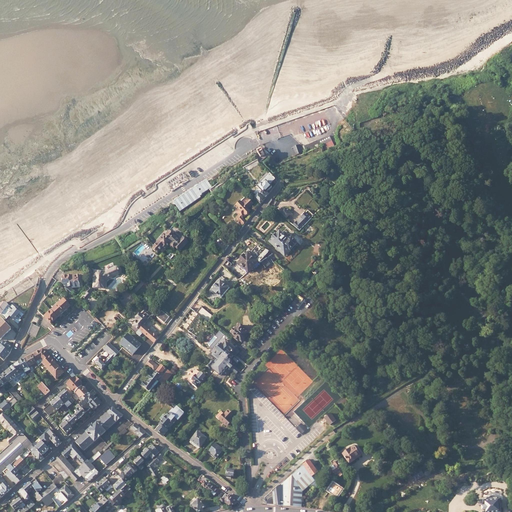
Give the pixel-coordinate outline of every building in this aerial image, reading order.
[(337,129),(326,134),(329,139),(340,134),(337,129)] [(328,139),(326,134),(317,138),(319,142),(328,139)] [(305,149),(311,146),(310,145),(309,146),(305,140),(307,139),(301,142),(301,143),(303,142),(306,147),(304,148),(305,149)] [(263,149),(262,146),(257,149),(261,156),(266,153),(265,152),(266,152),(266,151),(267,151),(267,150),(267,149),(266,149),(266,148),(265,148),(264,148),(263,149)] [(224,180),(219,172),(215,175),(212,177),(216,185),(224,180)] [(257,195),(255,197),(261,204),(265,199),(263,196),(262,194),(261,195),(261,194),(263,192),(267,197),(269,193),(268,191),(273,186),(271,184),(276,179),(270,173),(261,182),(262,184),(258,187),(259,188),(254,193),(257,195)] [(213,188),(207,179),(173,200),(180,210),(204,196),(203,194),(204,193),(213,188)] [(242,225),(245,222),(243,219),(245,216),(246,217),(249,214),(248,213),(250,211),(248,209),(253,204),(249,200),(246,202),(244,199),(236,206),(239,209),(236,212),(239,215),(235,218),(242,225)] [(292,213),(287,209),(283,213),(289,217),(292,213)] [(304,216),(296,226),(303,231),(317,215),(310,209),(308,212),(306,212),(304,215),(304,216)] [(272,241),(273,242),(282,232),(280,232),(278,234),(274,238),(272,241)] [(282,232),(273,242),(275,244),(276,245),(279,247),(281,250),(284,252),(285,254),(287,255),(293,248),(295,246),(296,245),(298,243),(299,242),(297,241),(295,238),(294,237),(291,240),(282,232)] [(156,247),(150,254),(151,255),(151,256),(154,258),(155,259),(160,254),(163,256),(166,252),(168,254),(169,253),(171,255),(173,253),(177,257),(185,248),(180,244),(177,247),(171,242),(171,239),(169,238),(167,238),(160,244),(158,242),(155,246),(156,247)] [(257,259),(261,263),(261,262),(266,259),(269,257),(274,254),(268,250),(265,252),(262,256),(257,259)] [(253,266),(257,262),(249,254),(247,256),(246,255),(244,256),(241,259),(241,261),(242,262),(240,264),(248,271),(251,268),(253,270),(255,267),(253,266)] [(261,262),(264,266),(273,260),(269,257),(266,259),(261,262)] [(227,260),(222,266),(229,271),(233,266),(227,260)] [(105,272),(94,271),(93,287),(104,287),(104,279),(119,273),(119,272),(120,272),(120,271),(120,270),(120,269),(120,268),(119,267),(118,266),(117,266),(116,266),(115,266),(105,272)] [(69,276),(58,267),(52,276),(56,280),(59,283),(71,293),(73,290),(68,286),(71,286),(71,288),(83,287),(82,275),(80,276),(80,275),(79,275),(78,275),(77,275),(77,276),(69,276)] [(220,299),(222,300),(231,290),(221,282),(213,291),(219,297),(220,299)] [(83,290),(76,297),(81,301),(86,293),(83,290)] [(10,303),(6,299),(0,305),(0,310),(2,312),(10,303)] [(64,299),(57,305),(63,312),(70,307),(64,299)] [(206,302),(201,307),(213,317),(218,311),(206,302)] [(10,303),(2,312),(5,316),(9,313),(11,315),(15,319),(18,323),(21,320),(19,318),(24,314),(21,311),(20,312),(16,308),(16,307),(14,304),(12,306),(10,303)] [(57,305),(51,311),(57,318),(63,312),(57,305)] [(201,307),(200,306),(188,322),(197,329),(201,332),(207,325),(209,326),(216,319),(213,317),(201,307)] [(143,324),(151,316),(145,310),(142,314),(141,313),(136,319),(138,320),(133,325),(135,327),(133,329),(137,332),(136,333),(141,337),(143,334),(139,330),(143,324)] [(51,311),(44,317),(50,324),(57,318),(51,311)] [(2,316),(0,318),(0,335),(2,337),(13,327),(2,316)] [(247,321),(245,320),(241,325),(237,329),(241,332),(240,333),(243,335),(244,334),(248,338),(255,329),(250,325),(250,324),(249,323),(250,322),(248,321),(247,321)] [(40,327),(32,323),(28,332),(36,336),(40,327)] [(155,343),(159,338),(154,334),(149,329),(143,324),(139,330),(143,334),(155,343)] [(152,325),(149,329),(154,334),(157,330),(152,325)] [(212,341),(217,345),(223,339),(230,331),(226,327),(221,332),(221,331),(212,341)] [(213,370),(226,381),(238,366),(240,363),(243,360),(247,356),(253,349),(250,347),(259,337),(254,333),(245,343),(248,346),(241,354),(240,354),(238,356),(236,354),(236,353),(238,351),(239,352),(240,352),(245,347),(239,341),(240,339),(230,331),(223,339),(217,345),(216,347),(219,351),(223,355),(221,355),(219,357),(219,358),(219,359),(217,359),(215,362),(215,363),(217,365),(213,370)] [(128,335),(126,337),(122,342),(120,344),(133,355),(141,346),(128,335)] [(10,351),(13,347),(6,339),(5,339),(4,337),(0,340),(1,341),(3,342),(10,351)] [(8,354),(10,351),(3,342),(0,345),(0,346),(8,356),(8,354)] [(46,356),(51,351),(44,343),(34,349),(38,356),(43,352),(46,356)] [(108,343),(103,348),(110,355),(115,349),(108,343)] [(26,354),(31,363),(39,359),(38,356),(34,349),(26,354)] [(110,355),(113,359),(119,353),(115,349),(110,355)] [(50,364),(58,357),(51,351),(46,356),(44,357),(50,364)] [(31,363),(26,354),(24,356),(22,357),(25,363),(27,362),(28,365),(31,363)] [(161,362),(154,356),(150,360),(157,366),(161,362)] [(25,363),(22,357),(16,360),(16,361),(25,374),(29,371),(26,366),(25,363)] [(59,374),(66,367),(58,357),(50,364),(59,374)] [(93,363),(101,371),(106,366),(103,363),(105,361),(104,360),(101,362),(98,359),(93,363)] [(11,364),(21,377),(25,374),(16,361),(11,364)] [(170,364),(165,361),(160,368),(166,373),(168,370),(166,369),(170,364)] [(18,379),(21,377),(11,364),(8,367),(17,378),(18,379)] [(166,373),(170,377),(176,369),(172,366),(168,370),(166,373)] [(14,381),(17,378),(8,367),(4,370),(10,376),(14,381)] [(166,373),(160,368),(156,373),(155,372),(152,375),(153,375),(149,381),(148,379),(145,382),(151,387),(153,388),(162,377),(166,373)] [(196,381),(201,385),(210,374),(204,369),(201,373),(200,372),(196,377),(198,379),(196,381)] [(10,376),(4,370),(0,372),(6,379),(10,376)] [(77,372),(70,379),(76,387),(84,380),(85,379),(80,373),(78,374),(77,372)] [(47,391),(52,387),(44,378),(40,382),(47,391)] [(78,387),(83,393),(84,392),(86,394),(92,388),(88,384),(88,383),(87,382),(87,381),(86,381),(85,382),(84,380),(76,387),(77,388),(78,387)] [(19,389),(14,383),(10,386),(15,392),(16,393),(20,397),(24,394),(19,389)] [(67,386),(60,393),(67,401),(74,394),(67,386)] [(92,388),(86,394),(96,405),(103,399),(102,399),(99,395),(95,391),(94,392),(92,388)] [(194,396),(197,399),(202,393),(199,390),(194,396)] [(7,408),(20,397),(16,393),(8,399),(6,396),(1,400),(7,408)] [(60,393),(52,400),(57,406),(59,408),(65,402),(68,406),(66,407),(68,410),(72,407),(67,401),(60,393)] [(88,409),(93,404),(87,397),(81,402),(82,403),(88,409)] [(57,406),(52,400),(45,406),(50,412),(57,406)] [(32,413),(39,408),(34,403),(28,408),(32,413)] [(80,416),(88,409),(82,403),(80,405),(80,406),(78,408),(79,409),(76,412),(80,416)] [(166,418),(158,428),(166,434),(181,416),(182,417),(188,411),(179,403),(169,414),(166,418)] [(108,411),(117,420),(124,414),(114,406),(108,411)] [(36,418),(42,412),(39,408),(32,413),(36,418)] [(225,413),(220,418),(227,424),(231,419),(230,418),(234,415),(233,414),(234,413),(229,408),(225,413)] [(8,410),(2,415),(15,431),(10,435),(13,439),(24,429),(8,410)] [(220,419),(220,418),(225,413),(221,410),(216,416),(220,419)] [(91,426),(100,435),(106,430),(117,420),(108,411),(91,426)] [(72,423),(80,416),(76,412),(74,414),(73,412),(72,413),(71,412),(66,416),(67,417),(72,423)] [(329,425),(335,420),(330,414),(324,418),(329,425)] [(68,431),(74,426),(72,423),(67,417),(63,420),(64,421),(62,423),(68,431)] [(135,432),(140,428),(135,424),(131,427),(135,432)] [(95,440),(100,435),(91,426),(75,440),(83,450),(94,440),(95,440)] [(307,430),(302,426),(298,430),(302,434),(307,430)] [(51,427),(47,431),(52,438),(58,444),(63,440),(56,432),(51,427)] [(125,427),(115,436),(118,439),(128,430),(125,427)] [(135,432),(140,437),(146,432),(140,428),(135,432)] [(34,442),(24,430),(8,444),(0,450),(0,472),(1,472),(4,469),(7,466),(8,465),(11,462),(18,456),(21,453),(25,450),(31,445),(34,442)] [(52,438),(47,431),(46,431),(44,433),(50,440),(52,438)] [(197,431),(191,440),(200,447),(207,438),(204,436),(206,434),(202,431),(200,433),(197,431)] [(47,442),(50,440),(44,433),(41,436),(47,442)] [(47,442),(41,436),(34,442),(43,452),(50,446),(47,442)] [(200,447),(191,440),(189,442),(199,449),(200,447)] [(43,452),(34,442),(31,445),(34,448),(33,449),(40,458),(41,458),(42,459),(46,456),(43,452)] [(88,459),(73,442),(62,452),(66,458),(70,454),(73,458),(76,456),(83,464),(88,459)] [(156,443),(151,448),(158,455),(162,451),(163,450),(156,443)] [(216,443),(209,452),(217,459),(224,450),(216,443)] [(155,458),(158,455),(151,448),(151,447),(145,453),(149,457),(152,454),(155,458)] [(350,456),(356,466),(368,459),(362,449),(357,452),(357,451),(350,455),(350,456)] [(166,456),(162,451),(158,455),(155,458),(153,459),(151,461),(149,463),(149,464),(152,469),(156,476),(161,472),(157,466),(156,465),(159,462),(166,456)] [(26,459),(21,453),(18,456),(19,458),(16,460),(17,461),(14,464),(19,468),(21,466),(22,467),(28,461),(26,459)] [(107,453),(98,461),(103,468),(113,459),(107,453)] [(63,455),(60,457),(58,459),(56,461),(62,469),(59,472),(65,479),(69,476),(68,475),(75,469),(71,464),(63,455)] [(137,461),(144,468),(147,465),(144,462),(147,459),(143,455),(137,461)] [(89,474),(95,468),(91,463),(88,460),(88,459),(83,464),(78,468),(76,470),(74,471),(79,477),(81,476),(82,474),(86,471),(89,474)] [(313,460),(308,464),(309,466),(322,485),(324,483),(323,481),(324,480),(323,478),(324,478),(322,475),(324,474),(316,461),(314,462),(313,460)] [(19,468),(14,464),(13,465),(11,462),(8,465),(11,468),(14,472),(19,468)] [(140,469),(135,462),(129,467),(130,468),(127,471),(132,477),(140,469)] [(340,468),(337,470),(341,477),(344,476),(346,479),(351,476),(349,472),(350,472),(345,464),(340,467),(340,468)] [(322,485),(309,466),(285,486),(277,493),(277,497),(276,506),(277,506),(304,509),(305,493),(314,486),(317,491),(323,487),(322,485)] [(17,482),(21,479),(14,472),(11,468),(7,471),(17,482)] [(89,482),(99,473),(95,468),(89,474),(86,471),(82,474),(89,482)] [(234,470),(228,469),(226,478),(231,479),(231,477),(233,477),(234,470)] [(74,471),(70,475),(75,481),(79,477),(74,471)] [(422,471),(414,476),(416,480),(425,476),(422,471)] [(59,474),(53,480),(57,485),(64,479),(59,474)] [(208,479),(202,475),(197,482),(205,488),(206,487),(209,490),(211,487),(205,482),(208,479)] [(108,476),(102,481),(107,488),(108,488),(114,483),(108,476)] [(120,490),(128,483),(129,483),(127,481),(124,477),(123,478),(123,479),(116,486),(120,490)] [(8,490),(13,486),(7,479),(2,483),(8,490)] [(37,480),(32,484),(34,486),(38,491),(38,492),(43,488),(37,480)] [(30,481),(22,488),(26,493),(28,491),(28,492),(31,490),(30,489),(34,486),(32,484),(30,481)] [(102,481),(97,485),(103,491),(107,488),(102,481)] [(0,484),(0,487),(4,493),(8,490),(2,483),(2,482),(0,484)] [(45,490),(47,494),(48,493),(52,490),(56,486),(53,483),(45,490)] [(113,501),(115,505),(129,492),(128,492),(133,488),(128,483),(120,490),(114,496),(110,500),(112,502),(113,501)] [(65,485),(60,490),(68,500),(73,495),(65,485)] [(211,487),(209,490),(212,492),(211,493),(216,496),(220,490),(213,485),(211,487)] [(271,497),(284,485),(283,485),(270,496),(271,497)] [(285,486),(284,485),(271,497),(277,497),(277,493),(285,486)] [(60,490),(57,486),(56,486),(52,490),(63,504),(68,500),(60,490)] [(348,493),(340,486),(333,493),(337,497),(336,498),(339,500),(340,499),(342,500),(348,493)] [(22,488),(18,491),(25,500),(29,498),(29,499),(31,498),(26,493),(22,488)] [(55,501),(59,508),(63,504),(52,490),(48,493),(54,500),(55,501)] [(33,495),(39,501),(41,499),(43,498),(40,494),(38,492),(38,491),(34,494),(33,495)] [(41,499),(47,506),(54,500),(48,493),(47,494),(43,498),(41,499)] [(236,506),(239,503),(229,495),(229,496),(225,501),(223,500),(223,499),(221,501),(232,508),(234,505),(236,506)] [(99,503),(103,507),(110,500),(107,497),(106,496),(99,503)] [(486,511),(497,511),(502,511),(501,499),(499,499),(498,497),(496,497),(495,496),(491,496),(490,497),(488,498),(488,500),(486,500),(486,506),(484,506),(484,510),(487,509),(486,511)] [(10,504),(14,509),(20,504),(23,502),(19,497),(10,504)] [(202,497),(192,504),(197,511),(203,511),(209,508),(202,497)] [(271,497),(265,502),(268,505),(269,506),(276,506),(277,497),(271,497)] [(26,505),(29,509),(30,508),(35,504),(34,502),(32,500),(26,505)] [(24,506),(16,511),(24,511),(29,509),(26,505),(23,502),(20,504),(21,505),(22,504),(24,506)] [(99,503),(91,509),(93,511),(97,511),(103,507),(99,503)]
